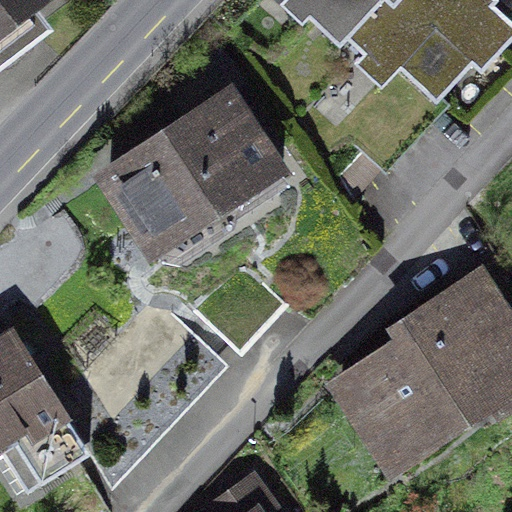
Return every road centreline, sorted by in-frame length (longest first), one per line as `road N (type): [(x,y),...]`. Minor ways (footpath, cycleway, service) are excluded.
road 1 (residential): [(149,511),(511,123)]
road 2 (secondary): [(158,0),(0,162)]
